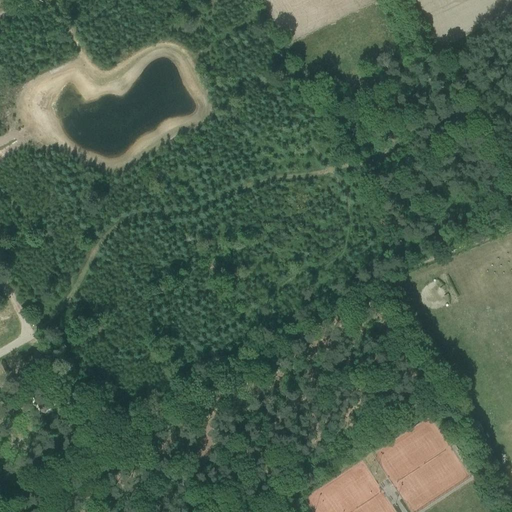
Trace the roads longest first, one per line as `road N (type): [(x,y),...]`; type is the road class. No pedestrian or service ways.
road 1 (track): [(25,337),(77,287),(98,242),(118,224),(196,210),(256,182),(389,155),(396,149),(355,62)]
road 2 (track): [(0,509),(183,395)]
